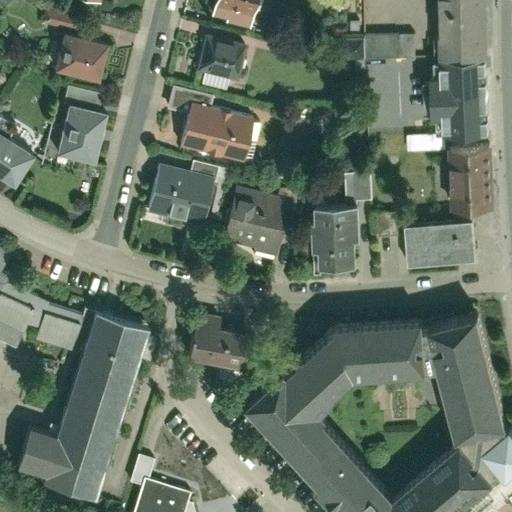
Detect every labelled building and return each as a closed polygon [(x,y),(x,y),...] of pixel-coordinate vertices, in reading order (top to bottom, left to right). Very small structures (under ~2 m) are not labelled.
[(219,0),(216,13),(254,23),(260,0),(219,0)] [(482,0),(441,0),(444,55),(485,54),(482,0)] [(56,31),(47,66),(92,77),(101,42),(56,31)] [(208,34),(200,65),(238,75),(245,44),(208,34)] [(412,34),(365,35),(365,56),(413,55),(412,34)] [(362,55),(361,36),(337,37),(338,56),(362,55)] [(432,83),(433,116),(441,115),(441,128),(452,127),(452,135),(489,133),(486,56),(440,58),(440,82),(432,83)] [(102,109),(63,101),(52,151),(90,160),(102,109)] [(197,105),(189,140),(252,155),(260,120),(197,105)] [(0,132),(0,178),(10,185),(31,153),(0,132)] [(450,144),(453,203),(492,201),(489,142),(450,144)] [(158,161),(147,207),(207,221),(219,164),(194,158),(192,169),(158,161)] [(372,171),(348,171),(349,200),(358,200),(358,196),(373,196),(372,171)] [(238,191),(226,238),(275,250),(287,204),(238,191)] [(313,249),(313,265),(351,265),(351,239),(358,239),(358,204),(306,205),(307,249),(313,249)] [(468,217),(401,223),(404,262),(471,256),(468,217)] [(0,337),(14,344),(18,332),(71,347),(49,429),(17,420),(6,460),(37,469),(35,478),(95,495),(141,326),(32,297),(34,291),(0,275),(0,269),(11,252),(0,244),(0,337)] [(511,429),(503,418),(492,427),(462,312),(414,324),(414,317),(322,323),(233,398),(338,511),(443,511),(492,471),(496,476),(511,462),(511,429)] [(252,331),(187,318),(181,352),(220,360),(217,375),(242,380),(252,331)] [(207,511),(200,484),(153,470),(142,511),(207,511)]
